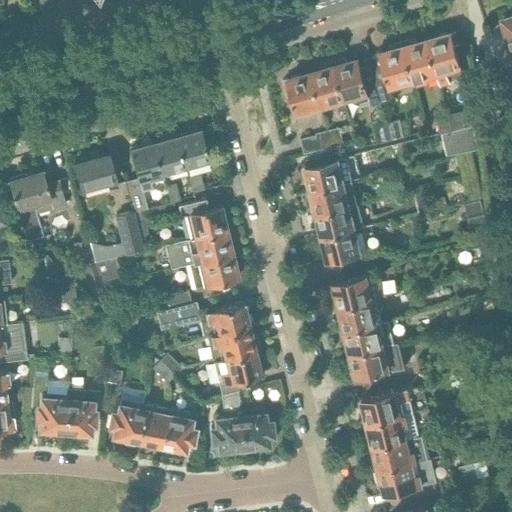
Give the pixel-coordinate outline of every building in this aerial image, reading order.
[(511,46),(511,80),(495,85),(500,101),(511,97),(511,13),(511,14),(503,16),(511,46)] [(455,30),(427,38),(438,77),(439,83),(463,76),(454,44),(458,42),(455,30)] [(427,38),(404,44),(413,78),(426,75),(427,80),(438,77),(427,38)] [(401,82),(413,78),(404,44),(380,51),(391,90),(402,87),(401,82)] [(375,77),(364,80),(358,57),(347,60),(346,56),(333,60),(344,98),(356,95),(357,99),(368,97),(370,104),(382,101),(375,77)] [(344,98),(333,60),(321,63),(322,67),(311,70),(322,108),(332,106),(331,102),(344,98)] [(311,70),(284,78),(287,90),(291,89),(297,110),(298,115),(311,111),(322,108),(311,70)] [(465,127),(461,112),(449,115),(453,130),(465,127)] [(453,130),(449,115),(437,118),(441,134),(453,130)] [(387,121),(392,137),(403,134),(399,117),(387,121)] [(392,137),(387,121),(376,124),(380,140),(392,137)] [(188,130),(177,134),(185,164),(209,158),(201,127),(197,128),(196,126),(188,128),(188,130)] [(339,126),(328,129),(332,145),(343,142),(339,126)] [(315,134),(300,138),(304,153),(332,145),(328,129),(315,133),(315,134)] [(165,137),(153,140),(162,171),(185,164),(177,134),(174,134),(173,132),(165,135),(165,137)] [(164,178),(162,171),(153,140),(150,141),(150,139),(142,141),(142,143),(130,146),(138,176),(127,180),(135,209),(135,211),(147,208),(142,190),(152,187),(151,181),(164,178)] [(463,175),(477,171),(472,149),(458,152),(463,175)] [(109,151),(74,160),(81,187),(116,178),(109,151)] [(308,175),(305,175),(308,186),(310,185),(311,187),(357,177),(360,176),(355,152),(340,156),(305,164),(308,175)] [(43,168),(8,178),(23,226),(34,223),(36,212),(66,203),(58,179),(47,183),(43,168)] [(469,197),(480,195),(482,194),(477,171),(463,175),(469,197)] [(193,191),(203,188),(199,174),(189,177),(193,191)] [(311,199),(314,212),(362,200),(362,199),(357,177),(311,187),(314,198),(311,199)] [(170,202),(179,199),(174,181),(165,184),(170,202)] [(464,199),(471,228),(487,224),(480,195),(469,197),(464,199)] [(191,236),(226,228),(226,226),(228,225),(225,215),(223,215),(220,204),(208,207),(206,196),(178,203),(180,215),(186,214),(191,236)] [(362,200),(314,212),(317,223),(319,223),(322,234),(364,223),(373,221),(368,199),(362,200)] [(135,211),(135,209),(132,210),(135,224),(172,213),(169,202),(147,208),(135,211)] [(115,214),(124,252),(141,248),(135,224),(132,210),(115,214)] [(369,247),(364,223),(322,234),(323,236),(320,237),(323,247),(325,246),(328,257),(369,247)] [(227,230),(226,228),(191,236),(165,242),(171,267),(185,264),(185,263),(232,252),(229,241),(231,241),(229,230),(227,230)] [(94,258),(88,237),(73,241),(79,262),(94,258)] [(185,263),(185,264),(191,287),(238,276),(235,265),(237,265),(235,254),(233,254),(232,252),(185,263)] [(66,267),(78,278),(87,287),(119,280),(113,255),(66,267)] [(0,282),(4,282),(11,281),(10,274),(8,258),(0,258),(0,282)] [(339,304),(381,294),(385,293),(379,269),(334,280),(336,291),(333,292),(336,302),(339,301),(339,304)] [(74,289),(73,279),(61,280),(62,290),(74,289)] [(75,299),(74,289),(62,290),(63,300),(75,299)] [(156,309),(156,310),(195,300),(191,301),(188,289),(160,295),(163,307),(156,309)] [(342,315),(339,316),(342,328),(381,319),(386,317),(384,305),(381,294),(339,304),(342,315)] [(197,311),(195,300),(156,310),(160,327),(199,317),(203,335),(207,334),(214,332),(215,333),(250,324),(244,300),(197,311)] [(381,319),(342,328),(345,340),(348,339),(351,351),(399,340),(394,317),(393,316),(386,317),(381,319)] [(1,322),(0,322),(0,349),(22,347),(19,321),(5,322),(1,323),(1,322)] [(214,332),(207,334),(213,358),(220,356),(220,357),(256,348),(255,346),(258,345),(255,333),(252,334),(250,324),(215,333),(214,332)] [(58,336),(57,354),(59,354),(70,355),(70,345),(71,337),(58,336)] [(400,340),(399,340),(351,351),(351,352),(348,353),(351,364),(354,363),(356,374),(392,365),(393,368),(406,365),(400,340)] [(220,356),(213,358),(216,373),(221,392),(221,393),(237,389),(242,388),(242,387),(240,378),(261,373),(256,348),(220,357),(220,356)] [(159,359),(167,366),(175,358),(167,351),(159,359)] [(167,366),(173,373),(181,365),(175,358),(167,366)] [(152,367),(159,374),(167,366),(159,359),(152,367)] [(166,380),(173,373),(167,366),(159,374),(166,380)] [(109,380),(111,369),(101,367),(99,378),(109,380)] [(0,398),(10,397),(6,368),(0,369),(0,398)] [(121,370),(111,369),(109,380),(119,382),(121,370)] [(64,428),(67,388),(68,380),(46,379),(46,371),(45,372),(33,371),(32,386),(31,396),(31,405),(37,405),(36,418),(39,418),(38,426),(64,428)] [(22,395),(31,396),(32,386),(23,386),(22,395)] [(367,419),(367,420),(409,410),(413,409),(407,386),(362,397),(364,408),(362,409),(364,419),(367,419)] [(242,388),(237,389),(240,399),(250,397),(247,387),(242,388)] [(64,428),(90,430),(91,422),(94,422),(95,409),(98,409),(99,391),(67,388),(64,428)] [(216,429),(211,429),(212,440),(218,439),(219,448),(228,447),(231,449),(240,448),(242,445),(244,445),(240,413),(239,403),(239,399),(240,399),(237,389),(221,393),(224,415),(215,416),(216,429)] [(30,406),(31,405),(31,396),(22,395),(21,406),(30,406)] [(0,427),(13,426),(10,397),(0,398),(0,427)] [(137,438),(144,403),(120,398),(117,410),(112,409),(109,424),(114,425),(113,433),(121,435),(120,439),(131,441),(132,437),(137,438)] [(147,444),(160,447),(168,408),(144,403),(137,438),(148,440),(147,444)] [(180,451),(181,447),(185,447),(187,439),(192,440),(195,426),(190,425),(192,412),(168,408),(160,447),(180,451)] [(368,433),(371,445),(419,433),(413,409),(409,410),(367,420),(370,432),(368,433)] [(264,410),(240,413),(244,445),(246,444),(248,447),(258,446),(259,443),(268,442),(267,433),(273,432),(271,418),(265,419),(264,410)] [(379,467),(427,456),(428,456),(423,433),(419,433),(371,445),(374,457),(376,456),(379,467)] [(437,478),(434,467),(430,468),(427,456),(379,467),(379,469),(377,470),(379,480),(382,480),(385,491),(437,478)] [(438,511),(436,502),(396,511),(438,511)]
